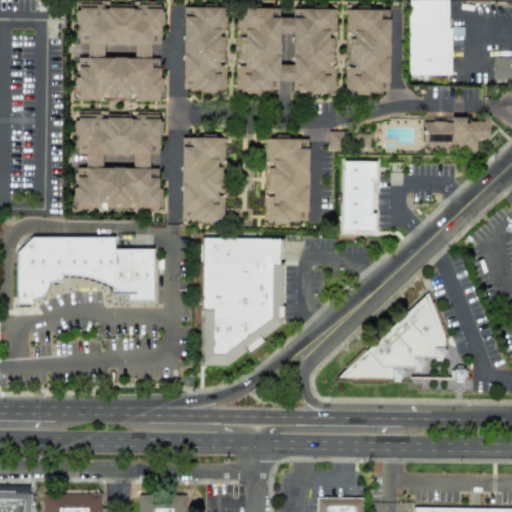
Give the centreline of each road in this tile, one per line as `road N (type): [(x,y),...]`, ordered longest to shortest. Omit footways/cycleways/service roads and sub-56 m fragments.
road 1 (tertiary): [(309,345),(511,162)]
road 2 (primary): [(0,438),(256,445)]
road 3 (residential): [(0,467),(255,471)]
road 4 (primary): [(256,445),(511,443)]
road 5 (primary): [(344,417),(131,414)]
road 6 (tertiary): [(309,345),(233,393),(144,402),(131,414)]
road 7 (residential): [(167,358),(0,366)]
road 8 (primary): [(412,419),(373,430),(279,428),(256,445)]
road 9 (residential): [(491,109),(424,103),(339,120)]
road 10 (primary): [(256,445),(237,430),(146,426),(131,414)]
road 11 (primary): [(131,414),(0,409)]
